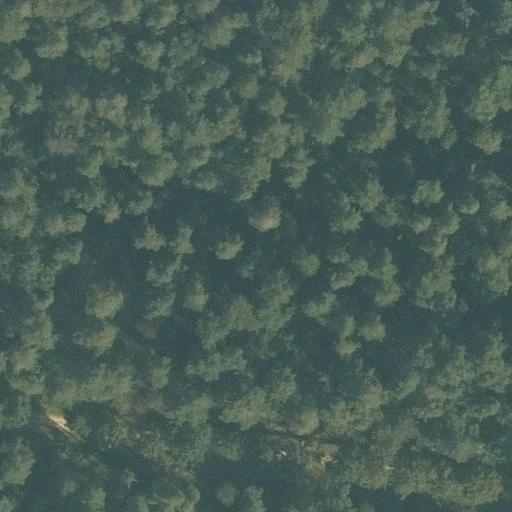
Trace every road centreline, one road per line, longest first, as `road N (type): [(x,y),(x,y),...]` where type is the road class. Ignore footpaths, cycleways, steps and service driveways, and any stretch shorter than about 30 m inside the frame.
road 1 (track): [(511,487),(55,424)]
road 2 (track): [(37,151),(55,424)]
